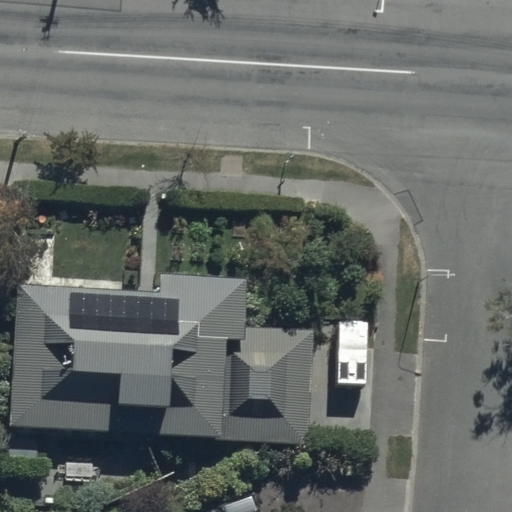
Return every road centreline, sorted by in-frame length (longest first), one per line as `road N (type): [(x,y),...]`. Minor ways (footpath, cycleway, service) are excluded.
road 1 (secondary): [(0,51),(497,78)]
road 2 (residential): [(497,78),(465,511)]
